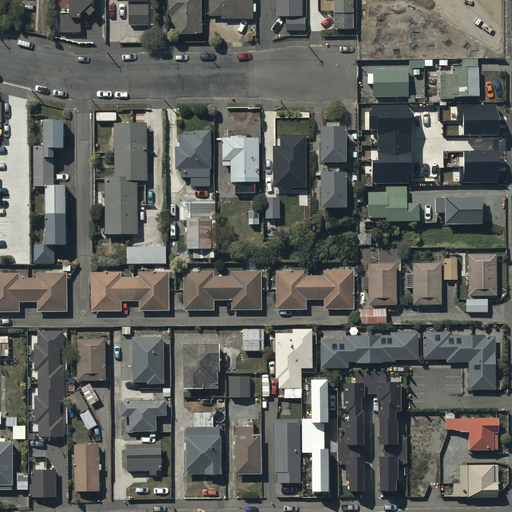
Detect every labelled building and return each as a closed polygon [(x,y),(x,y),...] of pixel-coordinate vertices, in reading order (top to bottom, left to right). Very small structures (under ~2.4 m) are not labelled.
[(67,0),(67,12),(59,12),(59,35),(80,35),(80,16),(85,12),(91,18),(96,13),(91,7),(93,4),(93,0),(67,0)] [(201,0),(168,0),(169,17),(173,17),(174,35),(202,35),(201,0)] [(208,0),(209,17),(222,16),(223,20),(253,19),(252,0),(208,0)] [(275,0),(276,16),(303,16),(302,0),(275,0)] [(334,0),(335,29),(351,29),(350,0),(334,0)] [(148,6),(127,6),(127,26),(148,26),(148,6)] [(305,17),(286,17),(286,30),(306,30),(305,17)] [(424,61),(409,62),(409,70),(413,70),(413,77),(420,77),(420,70),(424,70),(424,61)] [(451,68),(452,77),(438,77),(439,104),(479,103),(479,68),(451,68)] [(374,100),(408,100),(408,71),(374,71),(374,100)] [(499,104),(457,105),(457,120),(463,120),(463,136),(499,135),(499,104)] [(408,105),(371,105),(372,111),(370,111),(370,130),(378,130),(378,161),(372,161),(372,184),(410,183),(410,173),(412,173),(411,110),(408,110),(408,105)] [(63,152),(63,123),(43,123),(44,148),(32,148),(33,190),(45,190),(46,248),(35,248),(35,265),(54,265),(53,250),(66,249),(65,188),(54,188),(53,152),(63,152)] [(146,125),(112,126),(114,179),(104,180),(105,236),(136,235),(135,183),(148,182),(146,125)] [(346,126),(321,126),(321,162),(346,162),(346,126)] [(180,150),(173,150),(173,173),(179,173),(179,180),(210,180),(210,133),(195,133),(195,139),(180,139),(180,150)] [(273,149),(273,189),(306,189),(306,138),(280,139),(280,149),(273,149)] [(258,141),(222,141),(223,168),(230,168),(230,185),(258,185),(258,141)] [(499,151),(463,151),(463,167),(460,167),(460,183),(499,182),(499,151)] [(347,172),(321,172),(321,208),(347,208),(347,172)] [(6,187),(6,207),(28,207),(28,186),(6,187)] [(386,227),(420,226),(420,203),(408,203),(408,189),(385,189),(385,195),(366,195),(367,223),(386,223),(386,227)] [(482,196),(435,198),(435,210),(445,210),(445,224),(483,223),(482,196)] [(280,199),(265,200),(266,221),(281,221),(280,199)] [(216,202),(179,202),(179,223),(184,223),(184,252),(194,252),(193,260),(215,260),(216,202)] [(263,225),(249,225),(249,243),(250,243),(250,251),(264,250),(263,225)] [(166,247),(126,248),(126,265),(166,265),(166,247)] [(497,299),(496,256),(467,256),(467,299),(497,299)] [(443,260),(444,282),(457,282),(457,260),(443,260)] [(441,307),(440,265),(412,265),(413,308),(441,307)] [(396,308),(396,266),(367,266),(368,309),(396,308)] [(305,301),(324,301),(324,311),(353,311),(353,273),(323,273),(323,277),(305,278),(305,273),(274,273),(274,311),(305,311),(305,301)] [(122,303),(140,303),(140,312),(170,312),(170,274),(140,274),(140,279),(122,279),(122,274),(91,275),(91,313),(122,312),(122,303)] [(214,302),(232,302),(232,312),(262,312),(262,274),(232,274),(232,279),(214,279),(214,274),(183,274),(183,312),(214,312),(214,302)] [(19,303),(38,303),(38,313),(67,313),(67,275),(37,275),(37,280),(19,280),(19,275),(0,275),(0,313),(19,313),(19,303)] [(488,301),(466,301),(466,314),(488,314),(488,301)] [(386,310),(361,310),(361,327),(386,326),(386,310)] [(390,315),(390,323),(405,324),(405,315),(390,315)] [(286,397),(300,397),(300,368),(312,368),(312,329),(293,329),(293,333),(275,333),(275,380),(279,380),(279,389),(286,389),(286,397)] [(63,331),(37,331),(38,344),(34,344),(35,370),(38,370),(38,396),(35,396),(35,422),(38,422),(38,437),(64,437),(64,417),(61,417),(61,401),(64,401),(64,365),(60,365),(60,349),(63,349),(63,331)] [(264,331),(243,331),(242,353),(244,354),(244,356),(264,356),(264,331)] [(418,360),(418,331),(390,331),(390,335),(344,335),(344,340),(320,340),(320,370),(352,370),(352,364),(397,364),(397,360),(418,360)] [(455,331),(425,331),(425,359),(446,358),(446,362),(468,362),(468,390),(495,389),(495,338),(485,338),(485,335),(455,335),(455,331)] [(8,338),(0,338),(0,357),(8,358),(8,338)] [(132,341),(133,384),(147,384),(147,387),(164,387),(163,340),(132,341)] [(77,383),(105,383),(105,341),(76,341),(77,383)] [(182,347),(183,392),(217,391),(217,375),(220,375),(220,346),(182,347)] [(386,372),(355,372),(355,383),(365,383),(365,395),(377,395),(377,382),(386,382),(386,372)] [(249,377),(229,377),(229,401),(249,401),(249,377)] [(328,379),(310,379),(311,418),(311,422),(325,422),(328,422),(328,379)] [(382,401),(382,411),(396,411),(401,411),(401,382),(386,382),(377,382),(377,395),(377,401),(382,401)] [(347,411),(349,411),(362,411),(362,397),(365,397),(365,395),(365,383),(355,383),(344,383),(344,406),(347,406),(347,411)] [(90,385),(81,391),(91,407),(100,401),(90,385)] [(79,416),(88,432),(97,426),(88,411),(88,410),(81,397),(70,404),(78,416),(79,416)] [(166,402),(119,403),(120,420),(129,420),(129,433),(156,433),(155,419),(167,419),(166,402)] [(338,437),(338,451),(364,451),(364,411),(362,411),(349,411),(349,417),(341,417),(341,437),(338,437)] [(396,420),(396,411),(382,411),(379,411),(379,445),(385,445),(385,451),(407,451),(407,436),(398,436),(398,420),(396,420)] [(456,413),(445,413),(445,432),(454,431),(460,434),(468,434),(468,453),(498,452),(498,421),(456,422),(456,413)] [(311,418),(302,418),(302,453),(313,453),(313,449),(325,449),(325,422),(311,422),(311,418)] [(6,428),(13,428),(13,441),(26,441),(26,427),(19,427),(18,419),(6,419),(6,428)] [(300,483),(300,419),(274,419),(274,471),(277,472),(277,483),(300,483)] [(220,429),(185,429),(186,478),(221,478),(220,429)] [(253,429),(233,429),(234,478),(261,477),(260,439),(254,439),(253,429)] [(0,489),(13,490),(13,442),(0,442),(0,489)] [(98,493),(98,446),(74,447),(75,493),(98,493)] [(126,448),(125,474),(149,474),(149,478),(156,478),(156,471),(160,471),(160,449),(126,448)] [(313,453),(313,493),(329,493),(329,449),(325,449),(313,449),(313,453)] [(364,491),(364,451),(338,451),(338,464),(346,464),(346,481),(350,481),(350,491),(364,491)] [(407,464),(407,451),(385,451),(385,456),(379,456),(379,491),(397,491),(397,482),(405,482),(405,468),(399,468),(399,464),(407,464)] [(411,457),(411,472),(431,472),(431,457),(411,457)] [(468,500),(498,500),(498,466),(459,466),(459,485),(453,485),(453,499),(459,499),(459,500),(468,500)] [(56,469),(31,470),(31,497),(56,497),(56,469)] [(17,475),(17,492),(28,492),(28,475),(17,475)]
